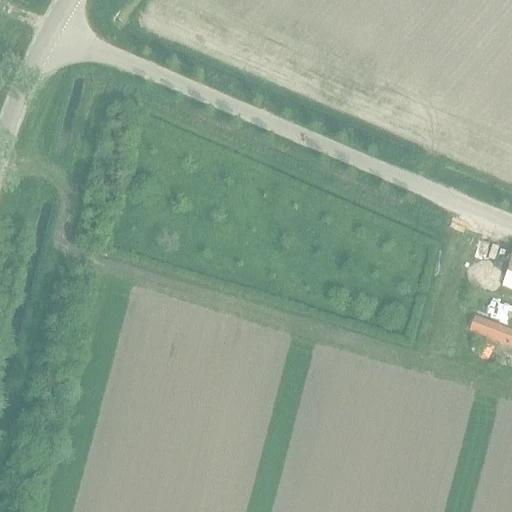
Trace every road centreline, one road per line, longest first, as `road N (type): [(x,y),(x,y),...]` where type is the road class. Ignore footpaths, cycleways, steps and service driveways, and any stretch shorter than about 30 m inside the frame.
road 1 (unclassified): [(511,224),(50,29)]
road 2 (tertiary): [(0,155),(14,102),(50,29)]
